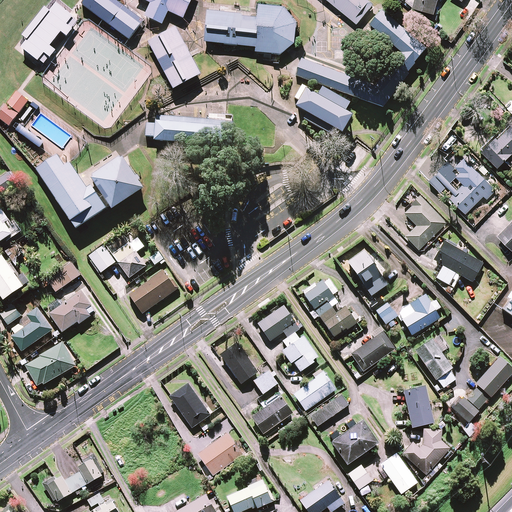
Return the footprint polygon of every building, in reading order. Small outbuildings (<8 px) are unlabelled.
[(78,23),(57,0),(56,0),(15,57),(44,69),(78,23)] [(143,34),(99,0),(95,0),(83,17),(129,52),(143,34)] [(125,0),(137,6),(136,9),(150,16),(144,29),(162,38),(169,24),(185,32),(198,5),(188,0),(125,0)] [(373,22),(347,0),(305,0),(355,42),(373,22)] [(439,0),(414,0),(412,10),(433,15),(438,2),(439,0)] [(260,29),(207,24),(205,56),(256,60),(256,65),(282,67),(301,53),(302,29),(289,16),(261,15),(260,29)] [(428,66),(386,25),(370,41),(413,82),(428,66)] [(202,85),(178,41),(150,56),(173,100),(202,85)] [(391,103),(305,72),(298,91),(384,123),(391,103)] [(28,102),(16,93),(0,113),(0,119),(9,126),(28,102)] [(348,129),(310,105),(299,123),(336,147),(348,129)] [(154,147),(154,155),(226,158),(225,162),(274,162),(274,142),(260,142),(261,120),(226,119),(225,134),(157,131),(158,136),(146,135),(145,147),(154,147)] [(375,131),(362,119),(352,130),(365,142),(375,131)] [(22,127),(18,132),(39,148),(43,143),(22,127)] [(511,156),(511,127),(510,127),(498,139),(482,152),(499,169),(511,156)] [(456,134),(450,130),(442,139),(448,144),(456,134)] [(488,200),(496,189),(465,159),(457,167),(462,173),(456,178),(463,187),(458,191),(453,195),(448,200),(466,216),(484,197),(488,200)] [(457,167),(447,161),(429,180),(441,193),(446,188),(453,195),(458,191),(451,183),(456,178),(453,172),(457,167)] [(482,162),(477,167),(485,176),(490,171),(482,162)] [(105,229),(67,168),(32,190),(69,251),(105,229)] [(128,170),(94,190),(115,225),(149,205),(128,170)] [(16,183),(9,173),(0,178),(0,192),(1,193),(16,183)] [(445,226),(419,199),(404,214),(416,230),(405,238),(418,252),(445,226)] [(0,243),(11,236),(0,220),(0,243)] [(511,220),(498,235),(511,250),(511,220)] [(485,263),(443,242),(436,261),(442,267),(436,280),(453,287),(458,275),(473,283),(485,263)] [(150,278),(130,251),(98,274),(118,302),(150,278)] [(163,259),(158,252),(150,258),(155,265),(163,259)] [(388,287),(365,252),(347,263),(373,297),(388,287)] [(23,289),(1,258),(0,258),(0,297),(3,303),(23,289)] [(80,275),(72,263),(47,280),(56,292),(80,275)] [(182,302),(168,281),(130,308),(144,328),(182,302)] [(322,281),(304,295),(319,317),(332,309),(328,302),(334,299),(322,281)] [(95,312),(81,292),(48,314),(64,335),(95,312)] [(511,293),(507,301),(503,310),(511,316),(511,293)] [(437,319),(423,297),(397,313),(411,335),(437,319)] [(397,316),(387,303),(376,311),(386,324),(397,316)] [(21,317),(13,305),(0,314),(8,325),(21,317)] [(357,324),(345,306),(336,313),(332,309),(319,317),(337,338),(357,324)] [(299,328),(282,308),(259,327),(270,343),(283,333),(287,338),(299,328)] [(53,331),(37,309),(27,317),(32,324),(11,339),(22,354),(53,331)] [(396,349),(383,330),(351,356),(364,374),(396,349)] [(319,358),(302,337),(283,352),(293,363),(301,372),(319,358)] [(449,349),(439,337),(414,353),(442,388),(457,380),(449,370),(454,369),(443,354),(449,349)] [(77,368),(63,343),(25,366),(38,390),(77,368)] [(242,385),(257,370),(240,344),(218,356),(242,385)] [(511,375),(511,368),(495,357),(474,384),(476,388),(467,398),(463,398),(454,408),(469,425),(479,413),(476,409),(489,397),(494,397),(511,375)] [(338,390),(324,370),(293,395),(304,413),(338,390)] [(277,384),(265,372),(255,383),(265,396),(277,384)] [(192,430),(214,415),(191,383),(170,398),(192,430)] [(434,424),(424,386),(403,392),(413,429),(434,424)] [(293,415),(280,396),(250,417),(263,436),(293,415)] [(351,408),(338,397),(307,416),(319,428),(351,408)] [(376,444),(360,423),(332,441),(347,465),(376,444)] [(441,443),(443,432),(426,430),(422,444),(421,448),(414,443),(402,455),(425,478),(452,451),(441,443)] [(243,454),(228,433),(197,455),(212,476),(243,454)] [(418,485),(397,454),(380,467),(400,494),(418,485)] [(104,475),(93,456),(78,467),(81,471),(65,479),(62,478),(49,486),(58,503),(104,475)] [(371,481),(360,467),(348,476),(360,490),(371,481)] [(302,487),(295,479),(290,483),(296,492),(302,487)] [(246,511),(275,503),(263,481),(247,488),(226,498),(231,511),(246,511)] [(334,511),(345,504),(327,481),(301,500),(308,511),(321,511),(327,508),(330,511),(334,511)] [(106,504),(101,493),(88,500),(90,508),(98,504),(100,507),(93,511),(92,511),(119,511),(114,501),(106,504)] [(215,511),(208,496),(175,511),(215,511)]
